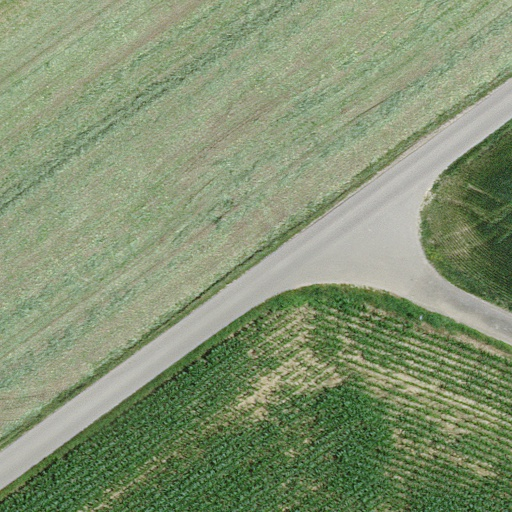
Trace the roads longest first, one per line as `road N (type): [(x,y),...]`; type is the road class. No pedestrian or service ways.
road 1 (residential): [(511,104),(0,473)]
road 2 (track): [(511,325),(329,236)]
